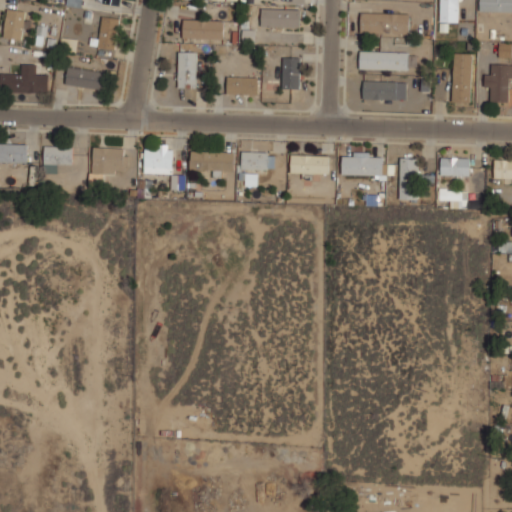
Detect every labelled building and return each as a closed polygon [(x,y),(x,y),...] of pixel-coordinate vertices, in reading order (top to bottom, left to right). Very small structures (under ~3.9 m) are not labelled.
[(458,22),(458,0),(440,0),(440,22),(458,22)] [(511,0),(480,0),(480,11),(511,11),(511,0)] [(24,38),(26,9),(8,8),(5,36),(24,38)] [(262,27),(301,27),(301,8),(262,8),(262,27)] [(409,13),(361,13),(361,33),(409,33),(409,13)] [(102,50),(118,50),(117,16),(100,17),(102,50)] [(224,38),(224,19),(183,19),(183,38),(224,38)] [(511,58),(511,43),(499,42),(499,57),(511,58)] [(409,52),(360,51),(359,69),(408,70),(409,52)] [(197,52),(179,52),(179,88),(197,88),(197,52)] [(473,53),(454,53),(452,102),(471,102),(473,53)] [(283,88),(301,88),(301,57),(283,57),(283,88)] [(490,101),(509,102),(509,78),(511,78),(511,64),(491,64),(491,74),(485,74),(484,86),(491,86),(490,101)] [(105,88),(107,71),(69,66),(67,83),(105,88)] [(1,92),(50,92),(50,72),(1,72),(1,92)] [(260,77),(228,77),(228,95),(260,95),(260,77)] [(397,100),(397,81),(364,81),(363,99),(397,100)] [(0,161),(27,162),(28,144),(0,143),(0,161)] [(73,146),(44,146),(44,173),(58,173),(58,163),(73,164),(73,146)] [(144,173),(173,173),(174,147),(159,146),(159,149),(145,148),(144,173)] [(124,147),(93,147),(93,172),(124,173),(124,147)] [(234,170),(235,151),(191,151),(191,169),(217,170),(234,170)] [(241,168),(274,169),(275,153),(242,152),(241,168)] [(342,174),(383,175),(384,157),(370,156),(370,152),(353,152),(353,156),(343,156),(342,174)] [(329,173),(329,155),(291,155),(291,172),(303,173),(302,178),(312,179),(312,173),(329,173)] [(441,174),(470,175),(470,158),(441,157),(441,174)] [(417,199),(418,158),(401,158),(399,198),(417,199)] [(494,178),(511,178),(511,175),(511,159),(495,159),(494,178)] [(439,199),(451,200),(450,207),(467,208),(467,189),(440,189),(439,199)] [(511,252),(511,241),(494,241),(494,252),(511,252)]
